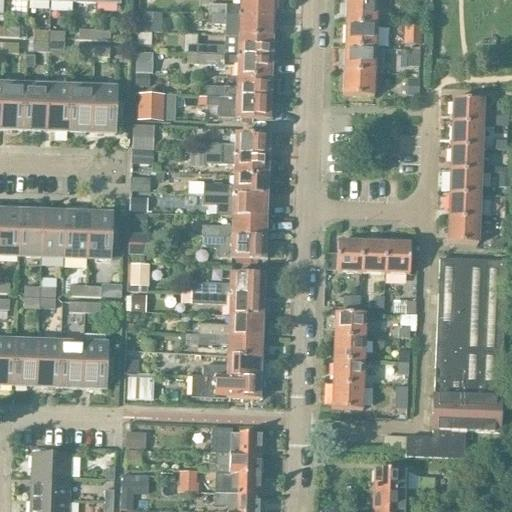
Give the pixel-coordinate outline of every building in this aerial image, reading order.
[(225,16),(272,18),(272,12),(275,12),(274,0),(238,0),(239,7),(210,6),(209,16),(225,16)] [(376,3),(370,2),(345,1),(344,25),(375,27),(376,3)] [(423,19),(423,7),(415,7),(415,19),(423,19)] [(271,26),(272,18),(225,16),(209,16),(209,26),(238,27),(238,37),(274,38),(274,26),(271,26)] [(138,22),(138,35),(150,35),(150,22),(138,22)] [(374,51),(375,27),(344,25),(343,50),(374,51)] [(3,29),(2,39),(18,40),(18,29),(3,29)] [(419,43),(419,29),(409,29),(409,43),(419,43)] [(93,43),(94,32),(78,32),(78,42),(93,43)] [(94,32),(93,43),(109,43),(109,33),(94,32)] [(48,44),(48,34),(32,33),(32,43),(48,44)] [(48,44),(63,45),(64,34),(48,34),(48,44)] [(137,35),(137,48),(150,48),(150,36),(137,35)] [(273,53),(274,38),(238,37),(238,38),(224,38),(224,48),(197,47),(196,56),(270,59),(270,53),(273,53)] [(47,54),(48,44),(32,43),(32,53),(47,54)] [(63,55),(63,45),(48,44),(47,54),(63,55)] [(2,45),(2,56),(17,56),(18,46),(2,45)] [(93,59),(93,49),(78,48),(77,58),(93,59)] [(93,49),(93,59),(108,60),(109,49),(93,49)] [(373,74),(374,51),(343,50),(343,73),(373,74)] [(418,68),(418,53),(408,53),(407,68),(418,68)] [(151,76),(152,55),(136,55),(135,75),(151,76)] [(270,67),(270,59),(196,56),(196,67),(237,68),(236,79),(272,80),(273,67),(270,67)] [(373,99),(373,74),(343,73),(342,98),(373,99)] [(134,88),(146,88),(147,76),(135,76),(134,88)] [(272,94),(272,80),(236,79),(236,89),(206,88),(205,98),(269,100),(269,94),(272,94)] [(407,81),(407,97),(417,98),(417,81),(407,81)] [(0,131),(22,132),(23,88),(0,87),(0,98),(0,131)] [(44,133),(46,89),(23,88),(22,132),(44,133)] [(67,134),(69,90),(46,89),(44,133),(67,134)] [(90,135),(92,91),(69,90),(67,134),(90,135)] [(92,91),(90,135),(114,135),(114,124),(122,124),(123,104),(115,103),(116,91),(92,91)] [(137,96),(136,121),(161,122),(162,97),(137,96)] [(205,98),(205,109),(218,109),(217,120),(235,120),(271,122),(271,108),(269,107),(269,100),(205,98)] [(451,125),(481,126),(482,102),(452,101),(451,125)] [(494,118),(494,126),(506,127),(507,118),(494,118)] [(481,150),(481,126),(451,125),(450,149),(481,150)] [(132,153),(148,154),(149,128),(132,127),(132,153)] [(203,156),(267,158),(267,152),(270,152),(270,138),(234,136),(234,147),(203,146),(203,156)] [(493,142),(493,150),(504,151),(505,142),(493,142)] [(480,174),(481,150),(450,149),(449,173),(480,174)] [(148,163),(148,154),(132,153),(131,162),(148,163)] [(266,166),(267,158),(203,156),(203,167),(233,168),(233,178),(269,179),(269,166),(266,166)] [(479,198),(480,174),(449,173),(448,197),(479,198)] [(268,193),(269,179),(233,178),(233,187),(201,186),(201,197),(265,200),(265,192),(268,193)] [(130,193),(147,194),(147,180),(131,180),(130,193)] [(201,197),(200,208),(214,209),(214,217),(267,220),(268,207),(265,206),(265,200),(201,197)] [(478,222),(479,198),(448,197),(447,221),(478,222)] [(129,213),(142,213),(143,201),(130,201),(129,213)] [(0,257),(17,258),(19,214),(0,213),(0,257)] [(40,259),(42,215),(19,214),(17,258),(40,259)] [(63,260),(64,216),(42,215),(40,259),(63,260)] [(85,261),(87,217),(64,216),(63,260),(85,261)] [(87,217),(85,261),(109,262),(110,250),(118,250),(118,230),(111,230),(111,218),(87,217)] [(132,229),(144,230),(145,217),(132,217),(132,229)] [(214,217),(214,218),(231,219),(231,229),(201,228),(200,238),(264,240),(264,233),(267,233),(267,220),(214,217)] [(477,246),(478,222),(447,221),(446,245),(477,246)] [(128,256),(143,256),(143,237),(128,237),(128,256)] [(264,247),(264,240),(200,238),(200,248),(216,248),(215,260),(266,262),(266,247),(264,247)] [(360,275),(361,245),(337,244),(336,274),(360,275)] [(384,276),(385,245),(361,245),(360,275),(384,276)] [(385,245),(384,276),(408,277),(409,246),(385,245)] [(130,287),(146,288),(146,268),(131,268),(130,287)] [(190,296),(261,299),(262,291),(264,292),(265,278),(229,276),(228,286),(191,285),(190,296)] [(0,285),(0,295),(9,296),(9,286),(0,285)] [(84,299),(84,288),(69,288),(69,298),(84,299)] [(84,288),(84,299),(100,299),(100,289),(84,288)] [(38,300),(39,290),(23,289),(23,300),(38,300)] [(38,300),(54,301),(55,291),(39,290),(38,300)] [(261,305),(261,299),(190,296),(190,306),(228,307),(227,317),(264,318),(264,306),(261,305)] [(351,298),(350,310),(359,310),(359,298),(351,298)] [(125,312),(142,313),(142,299),(125,299),(125,312)] [(374,299),(374,310),(383,310),(383,299),(374,299)] [(38,310),(38,300),(23,300),(23,310),(38,310)] [(54,311),(54,301),(38,300),(38,310),(54,311)] [(0,301),(0,312),(8,312),(8,302),(0,301)] [(407,303),(407,316),(414,316),(415,304),(407,303)] [(83,315),(84,305),(68,304),(68,315),(83,315)] [(84,305),(83,315),(99,316),(100,305),(84,305)] [(365,316),(358,316),(334,315),(333,340),(364,341),(365,316)] [(263,333),(264,318),(227,317),(227,329),(196,328),(195,337),(260,339),(260,332),(263,333)] [(407,340),(408,328),(398,328),(398,340),(407,340)] [(263,347),(260,346),(260,339),(195,337),(195,347),(226,349),(226,358),(262,360),(263,347)] [(363,365),(364,341),(333,340),(332,363),(363,365)] [(0,387),(12,388),(14,344),(0,343),(0,387)] [(35,389),(37,345),(14,344),(12,388),(35,389)] [(58,390),(60,346),(37,345),(35,389),(58,390)] [(81,390),(82,346),(60,346),(58,390),(81,390)] [(82,346),(81,390),(105,391),(105,379),(113,380),(114,359),(106,359),(106,347),(82,346)] [(397,366),(407,366),(407,353),(397,353),(397,366)] [(225,369),(200,368),(199,377),(259,380),(259,373),(262,373),(262,360),(226,358),(225,369)] [(127,374),(136,374),(137,363),(127,363),(127,374)] [(362,388),(363,365),(332,363),(331,387),(362,388)] [(407,377),(407,366),(397,366),(396,377),(407,377)] [(261,387),(258,387),(259,380),(199,377),(199,378),(190,378),(189,399),(261,401),(261,387)] [(149,403),(149,382),(125,381),(125,402),(149,403)] [(361,412),(362,388),(331,387),(330,411),(361,412)] [(405,411),(406,390),(394,389),(394,411),(405,411)] [(404,459),(462,462),(464,434),(498,435),(499,400),(433,397),(431,432),(432,432),(431,440),(405,439),(404,459)] [(208,455),(212,455),(259,457),(259,436),(239,436),(229,435),(229,431),(209,430),(208,455)] [(141,450),(142,435),(126,435),(126,450),(141,450)] [(126,453),(125,465),(139,466),(139,454),(126,453)] [(31,478),(68,480),(69,456),(32,455),(31,478)] [(205,475),(213,476),(228,476),(258,477),(259,457),(212,455),(212,466),(205,466),(205,475)] [(104,482),(113,482),(114,469),(105,469),(104,482)] [(373,491),(433,493),(434,480),(417,480),(404,475),(404,473),(394,473),(394,471),(374,471),(373,491)] [(178,474),(177,495),(187,495),(193,495),(194,475),(178,474)] [(213,496),(227,497),(257,498),(258,477),(228,476),(213,476),(213,496)] [(67,503),(68,480),(31,478),(30,501),(67,503)] [(120,483),(120,497),(137,497),(138,483),(120,483)] [(433,503),(433,493),(373,491),(373,511),(398,511),(416,511),(417,502),(433,503)] [(104,504),(112,504),(113,492),(104,492),(104,504)] [(231,508),(231,511),(256,511),(257,498),(227,497),(213,496),(212,507),(231,508)] [(67,511),(67,503),(30,501),(29,511),(67,511)]
